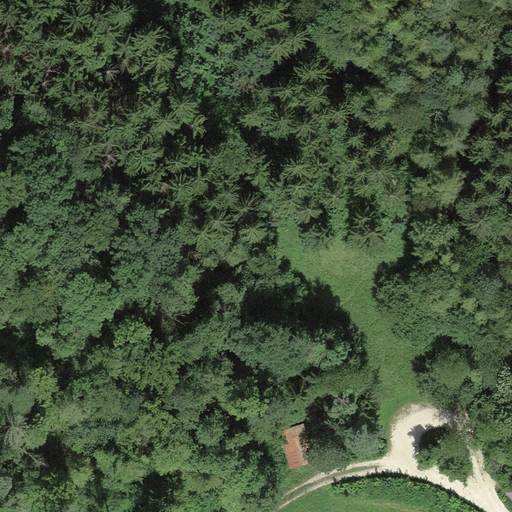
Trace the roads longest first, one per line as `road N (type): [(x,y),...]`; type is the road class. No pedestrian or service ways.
road 1 (track): [(467,440),(378,146),(299,0)]
road 2 (track): [(487,505),(467,440),(418,419),(352,434),(279,502)]
road 3 (track): [(260,511),(344,471),(382,465),(414,467),(494,511)]
